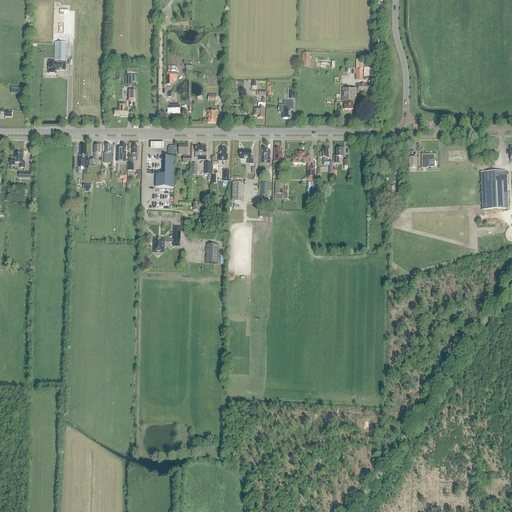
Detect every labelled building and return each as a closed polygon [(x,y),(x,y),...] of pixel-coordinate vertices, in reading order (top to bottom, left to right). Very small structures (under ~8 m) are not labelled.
[(65,71),(66,43),(55,43),(54,61),(56,61),(56,63),(48,63),(48,74),(56,74),(56,70),(65,71)] [(331,65),(331,61),(314,61),(314,69),(326,69),(326,65),(331,65)] [(170,85),(172,83),(172,79),(176,79),(176,73),(166,73),(166,85),(170,85)] [(356,85),(356,88),(342,88),(342,103),(344,103),(344,110),(354,110),(354,103),(356,103),(356,92),(373,93),(372,85),(356,85)] [(258,118),(264,118),(264,108),(265,108),(265,98),(262,98),(262,102),(262,103),(259,103),(259,104),(258,104),(258,107),(258,108),(254,108),(254,116),(258,116),(258,118)] [(283,113),(283,119),(290,119),(290,109),(293,110),(293,102),(283,102),(283,106),(278,105),(278,109),(278,111),(278,113),(283,113)] [(114,115),(121,115),(121,117),(128,117),(128,109),(124,109),(124,104),(118,104),(118,110),(114,110),(114,115)] [(0,109),(0,118),(5,118),(5,117),(12,117),(12,111),(8,111),(8,110),(0,109)] [(207,118),(207,123),(216,124),(216,118),(217,118),(217,111),(206,111),(206,118),(207,118)] [(137,154),(137,149),(136,149),(137,145),(132,145),(132,157),(128,157),(128,164),(133,164),(133,159),(134,158),(137,158),(137,154)] [(187,155),(187,146),(187,145),(183,145),(183,146),(179,146),(178,155),(183,155),(183,157),(183,163),(191,163),(191,157),(187,157),(187,155)] [(86,150),(86,146),(81,146),(81,152),(80,152),(80,155),(80,159),(79,158),(78,167),(84,167),(84,175),(88,175),(88,155),(86,155),(86,150)] [(168,149),(168,154),(167,154),(166,157),(165,175),(156,175),(155,187),(173,188),(174,175),(174,156),(175,146),(169,146),(168,149)] [(198,160),(206,160),(206,156),(206,152),(206,147),(202,147),(202,146),(200,146),(195,146),(195,152),(195,156),(195,158),(198,158),(198,160)] [(218,161),(227,161),(227,154),(226,154),(226,148),(219,148),(219,153),(218,153),(218,161)] [(266,149),(261,149),(261,158),(265,158),(265,164),(270,164),(270,158),(270,150),(266,150),(266,149)] [(274,149),(274,162),(282,162),(282,154),(280,154),(280,149),(274,149)] [(329,165),(329,168),(329,173),(333,173),(333,162),(327,162),(327,158),(328,158),(328,153),(328,149),(323,149),(323,153),(319,153),(319,158),(323,158),(323,165),(329,165)] [(333,156),(333,164),(339,163),(339,157),(342,157),(342,149),(336,149),(336,156),(333,156)] [(251,158),(251,151),(240,150),(240,159),(247,159),(247,164),(254,164),(254,158),(251,158)] [(305,152),(301,152),(296,152),(295,156),(293,156),(292,162),(302,163),(303,164),(304,164),(305,164),(306,164),(306,163),(308,163),(308,156),(304,156),(305,152)] [(15,154),(15,157),(11,157),(10,165),(14,165),(15,163),(20,164),(20,168),(24,168),(25,162),(22,162),(22,154),(15,154)] [(434,167),(434,155),(422,156),(422,168),(427,168),(427,167),(434,167)] [(389,186),(387,186),(387,191),(385,191),(386,196),(389,196),(389,200),(394,200),(394,192),(395,192),(395,186),(396,186),(396,183),(397,183),(397,175),(399,175),(399,168),(391,168),(391,183),(392,183),(391,183),(389,185),(389,186)] [(508,209),(506,171),(480,172),(482,210),(508,209)] [(275,180),(275,194),(283,194),(283,180),(275,180)] [(241,182),(232,182),(232,201),(241,201),(241,182)] [(193,211),(198,211),(198,209),(203,209),(203,203),(198,203),(193,203),(193,211)] [(180,227),(174,227),(173,240),(154,239),(154,247),(153,252),(157,252),(159,252),(163,253),(164,245),(164,242),(164,241),(166,241),(166,242),(169,242),(175,242),(174,246),(180,246),(180,227)] [(207,245),(206,264),(218,264),(219,245),(207,245)]
